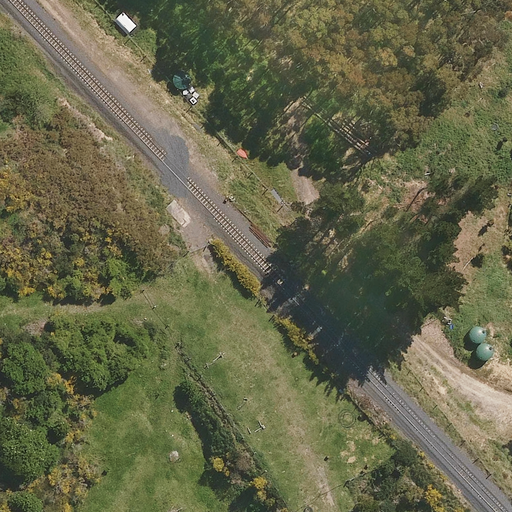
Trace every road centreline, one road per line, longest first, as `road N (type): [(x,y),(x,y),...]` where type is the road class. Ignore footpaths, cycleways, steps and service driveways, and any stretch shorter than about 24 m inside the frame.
road 1 (track): [(205,262),(336,511)]
road 2 (track): [(57,0),(201,161)]
